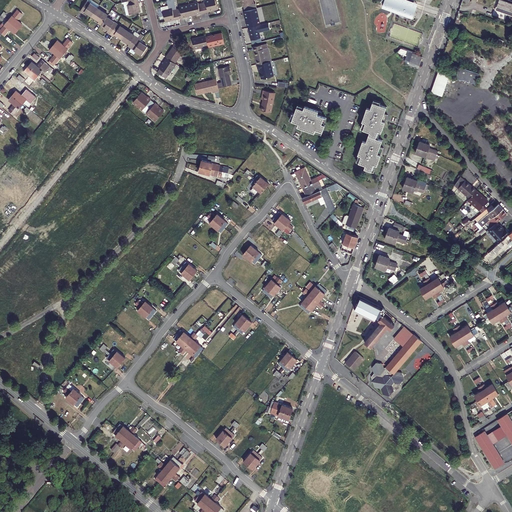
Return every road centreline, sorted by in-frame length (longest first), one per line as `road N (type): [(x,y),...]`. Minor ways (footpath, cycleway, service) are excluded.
road 1 (residential): [(72,295),(168,194),(186,141),(173,97)]
road 2 (residential): [(213,274),(288,189),(351,281)]
road 3 (residential): [(141,74),(0,245)]
road 4 (residential): [(486,499),(321,364)]
road 5 (residential): [(125,380),(272,501)]
road 6 (residential): [(240,117),(378,204)]
road 7 (residential): [(413,103),(511,213)]
road 8 (residential): [(321,364),(272,501)]
road 9 (residential): [(321,364),(213,274)]
road 10 (residential): [(125,380),(213,274)]
road 11 (residential): [(38,411),(49,352),(72,295)]
